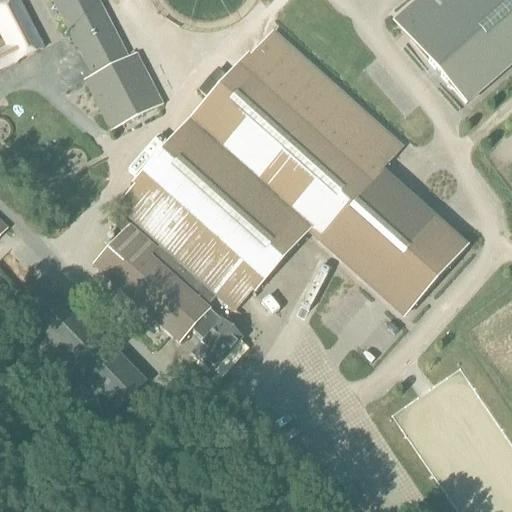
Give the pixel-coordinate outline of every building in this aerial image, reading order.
[(127,61),(95,0),(50,0),(92,79),(85,83),(111,134),(162,107),(136,57),(127,61)] [(511,0),(415,0),(388,24),(468,110),(511,71),(511,0)] [(0,52),(0,71),(41,49),(17,5),(0,13),(0,29),(10,48),(0,52)] [(192,362),(213,377),(236,346),(242,344),(207,312),(209,310),(191,293),(201,281),(232,307),(306,222),(412,315),(468,252),(375,170),(393,150),(269,43),(123,212),(135,223),(94,269),(179,344),(189,333),(203,346),(192,362)] [(0,323),(106,432),(148,395),(41,278),(0,316),(0,323)] [(317,492),(341,475),(332,463),(308,480),(317,492)] [(356,495),(328,508),(330,511),(344,511),(361,504),(356,495)]
